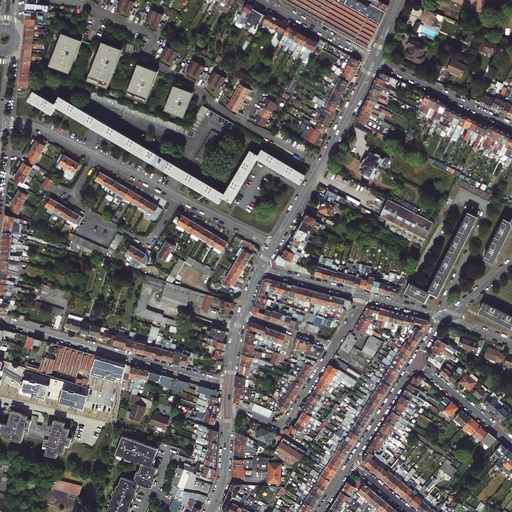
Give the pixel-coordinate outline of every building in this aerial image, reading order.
[(128,0),(120,0),(117,8),(123,11),(128,0)] [(135,2),(130,0),(128,0),(123,11),(130,14),(135,2)] [(215,10),(216,8),(220,0),(213,0),(213,1),(212,3),(209,7),(215,10)] [(220,0),(216,8),(228,14),(235,1),(235,0),(220,0)] [(371,47),(387,12),(364,2),(363,5),(352,0),(281,0),(282,1),(367,49),(371,47)] [(389,6),(375,0),(365,0),(364,2),(387,12),(389,6)] [(49,5),(38,4),(27,2),(26,9),(44,11),(48,12),(49,12),(49,5)] [(245,23),(253,9),(254,6),(248,3),(245,7),(241,15),(237,23),(240,25),(241,25),(243,26),(245,23)] [(443,21),(445,17),(426,8),(424,13),(423,17),(424,17),(425,21),(427,21),(429,21),(428,23),(435,26),(435,25),(437,25),(439,20),(440,20),(443,21)] [(26,17),(43,19),(43,16),(44,11),(26,9),(26,17)] [(157,12),(151,9),(146,21),(152,24),(157,12)] [(267,16),(253,9),(245,23),(256,28),(260,30),(261,28),(267,16)] [(163,15),(157,12),(152,24),(158,26),(163,15)] [(275,34),(276,32),(282,22),(269,15),(267,16),(261,28),(266,30),(267,28),(272,30),(271,32),(275,34)] [(278,40),(281,41),(286,32),(283,30),(286,24),(282,22),(276,32),(278,33),(279,35),(277,38),(278,40)] [(35,24),(25,23),(24,30),(44,32),(44,29),(38,28),(38,25),(35,24)] [(286,44),(294,29),(290,26),(286,32),(281,41),(278,46),(283,49),(286,44)] [(299,32),(294,29),(286,44),(290,47),(299,32)] [(408,39),(410,34),(398,29),(396,33),(408,39)] [(63,37),(51,66),(68,72),(74,57),(75,58),(76,58),(80,47),(78,46),(81,39),(76,37),(63,32),(61,36),(63,37)] [(299,32),(290,47),(289,49),(294,52),(294,51),(295,50),(304,34),(299,32)] [(295,50),(294,51),(294,52),(292,55),(297,58),(302,50),(309,37),(304,34),(295,50)] [(24,36),(23,42),(48,44),(49,42),(33,40),(34,37),(24,36)] [(63,37),(61,36),(50,65),(51,66),(63,37)] [(314,40),(309,37),(302,50),(303,51),(303,52),(304,52),(301,57),(303,58),(305,55),(314,40)] [(319,43),(317,47),(321,49),(325,42),(321,39),(319,43)] [(483,39),(478,50),(486,53),(487,51),(495,55),(497,50),(498,51),(500,47),(483,39)] [(312,56),(317,47),(319,43),(314,40),(305,55),(308,56),(309,54),(312,56)] [(411,48),(407,56),(414,59),(414,61),(419,63),(419,62),(421,63),(421,62),(423,62),(425,59),(423,57),(424,56),(422,55),(423,52),(425,46),(411,40),(411,41),(410,41),(408,43),(409,44),(408,47),(411,48)] [(103,45),(90,80),(106,87),(114,66),(116,67),(121,56),(118,55),(121,48),(117,46),(116,46),(103,41),(102,45),(103,45)] [(103,45),(102,45),(88,80),(90,80),(103,45)] [(173,49),(167,46),(161,57),(167,60),(173,49)] [(179,53),(173,49),(167,60),(172,63),(179,53)] [(348,63),(358,68),(361,62),(342,51),(341,53),(347,57),(345,61),(348,63)] [(452,59),(447,70),(451,72),(452,70),(458,73),(457,75),(461,77),(466,66),(452,59)] [(199,64),(193,60),(187,71),(193,74),(199,64)] [(139,67),(128,95),(145,102),(150,88),(152,89),(156,78),(154,77),(157,70),(152,68),(139,63),(137,67),(139,67)] [(354,75),(358,68),(348,63),(345,68),(342,66),(341,68),(354,75)] [(205,67),(199,64),(193,74),(199,78),(205,67)] [(116,67),(114,66),(106,87),(108,87),(116,67)] [(139,67),(137,67),(126,95),(128,95),(139,67)] [(354,75),(341,68),(337,75),(349,81),(350,82),(354,75)] [(220,75),(214,71),(208,82),(214,85),(220,75)] [(328,76),(329,77),(346,86),(349,81),(337,75),(331,71),(328,76)] [(398,80),(382,72),(379,77),(386,81),(395,85),(398,80)] [(226,78),(220,75),(214,85),(220,89),(226,78)] [(377,76),(375,81),(390,89),(391,86),(385,83),(386,81),(379,77),(377,76)] [(346,86),(329,77),(328,79),(332,81),(330,84),(344,91),(346,86)] [(396,96),(398,92),(390,89),(375,81),(372,87),(381,91),(382,89),(396,96)] [(250,90),(240,84),(235,92),(245,98),(248,93),(250,94),(252,91),(250,90)] [(341,96),(344,91),(330,84),(328,89),(341,96)] [(493,89),(485,105),(491,108),(492,106),(495,99),(493,98),(499,86),(496,84),(493,89)] [(174,85),(165,110),(166,110),(170,100),(171,96),(172,96),(176,85),(174,85)] [(170,100),(166,110),(182,116),(185,109),(186,110),(187,106),(188,107),(193,96),(191,95),(192,92),(188,90),(176,85),(172,96),(171,96),(170,100)] [(341,96),(328,89),(323,87),(321,89),(330,94),(329,97),(338,102),(341,96)] [(380,93),(381,91),(372,87),(369,93),(390,103),(392,99),(380,93)] [(480,103),(485,105),(493,89),(491,88),(487,95),(484,93),(483,97),(482,98),(480,103)] [(58,105),(95,127),(100,119),(60,95),(56,103),(34,90),(29,98),(53,113),(58,105)] [(492,106),(497,108),(505,92),(502,91),(498,97),(496,96),(495,99),(492,106)] [(245,98),(235,92),(231,100),(243,106),(245,103),(243,102),(245,98)] [(505,92),(497,108),(502,111),(507,101),(510,95),(505,92)] [(390,106),(391,103),(390,103),(369,93),(367,98),(376,102),(377,100),(390,106)] [(422,116),(424,112),(431,96),(426,94),(422,103),(424,104),(421,111),(420,110),(418,114),(422,116)] [(318,97),(336,106),(338,102),(329,97),(325,95),(323,97),(319,95),(318,97)] [(431,96),(424,112),(427,113),(430,107),(432,107),(436,99),(431,96)] [(511,96),(509,102),(507,101),(502,111),(507,114),(511,104),(511,96)] [(267,98),(265,97),(263,100),(265,102),(262,106),(272,112),(276,104),(267,98)] [(324,106),(333,111),(336,106),(318,97),(317,98),(315,102),(324,106)] [(367,98),(364,103),(380,111),(381,107),(377,105),(378,103),(376,102),(367,98)] [(442,101),(436,99),(432,107),(434,108),(431,115),(432,116),(434,117),(442,101)] [(243,106),(231,100),(227,107),(237,113),(239,108),(241,110),(243,106)] [(442,101),(434,117),(437,118),(440,112),(443,113),(446,106),(447,104),(442,101)] [(380,111),(364,103),(362,109),(371,113),(372,111),(378,114),(380,111)] [(202,104),(197,115),(203,118),(205,114),(208,108),(202,104)] [(272,112),(262,106),(260,110),(258,109),(256,112),(268,119),(272,112)] [(320,113),(331,119),(335,112),(333,111),(324,106),(320,113)] [(451,109),(446,106),(443,113),(441,115),(444,116),(440,123),(438,126),(441,128),(451,109)] [(331,119),(320,113),(312,109),(311,111),(317,114),(314,119),(328,126),(331,119)] [(362,109),(359,114),(380,124),(386,127),(388,128),(390,125),(377,118),(378,117),(377,116),(371,113),(362,109)] [(451,109),(441,128),(445,130),(447,126),(446,126),(450,120),(452,120),(456,111),(451,109)] [(462,114),(456,111),(452,120),(448,127),(450,128),(448,132),(452,133),(453,132),(462,114)] [(268,119),(256,112),(254,116),(256,117),(254,121),(264,127),(268,119)] [(379,127),(380,124),(359,114),(357,120),(364,123),(365,124),(367,122),(379,127)] [(462,114),(453,132),(458,134),(462,125),(467,116),(462,114)] [(459,138),(462,139),(472,119),(467,116),(462,125),(465,127),(459,138)] [(328,126),(314,119),(312,118),(311,121),(307,118),(305,122),(307,124),(324,132),(328,126)] [(107,123),(100,119),(95,127),(102,131),(107,123)] [(473,131),(477,121),(472,119),(462,139),(466,141),(467,140),(467,137),(471,130),(473,131)] [(288,126),(278,120),(276,125),(285,131),(288,126)] [(473,143),(483,124),(477,121),(473,131),(475,132),(472,138),(473,139),(471,142),(473,143)] [(324,132),(307,124),(305,122),(301,128),(317,137),(318,135),(321,138),(324,132)] [(355,122),(353,126),(368,134),(372,128),(365,124),(364,123),(363,125),(355,122)] [(386,127),(380,124),(379,127),(367,122),(365,124),(372,128),(383,134),(386,127)] [(102,131),(174,174),(178,166),(107,123),(102,131)] [(488,126),(483,124),(473,143),(476,145),(481,135),(484,136),(485,133),(488,126)] [(488,126),(485,133),(487,134),(484,141),(480,150),(483,151),(487,143),(495,127),(489,124),(488,126)] [(500,130),(495,127),(487,143),(490,144),(494,137),(496,138),(500,130)] [(193,137),(196,132),(190,128),(187,135),(193,137)] [(408,132),(401,128),(398,133),(405,136),(401,145),(408,132)] [(500,130),(496,138),(498,139),(494,146),(498,148),(505,132),(500,130)] [(413,134),(408,132),(401,145),(406,148),(413,134)] [(510,135),(505,132),(498,148),(493,156),(496,157),(502,146),(504,148),(505,146),(509,137),(510,135)] [(38,140),(33,148),(42,153),(48,142),(42,138),(40,142),(38,140)] [(35,164),(42,153),(33,148),(28,156),(31,157),(29,160),(35,164)] [(231,201),(257,157),(259,154),(251,149),(224,194),(188,172),(185,170),(180,178),(220,201),(223,196),(231,201)] [(259,154),(257,157),(300,183),(305,175),(262,149),(259,154)] [(375,154),(370,152),(368,157),(366,156),(363,161),(377,168),(380,163),(382,164),(382,162),(387,165),(390,159),(390,157),(387,156),(385,157),(384,158),(380,156),(381,155),(376,152),(375,154)] [(73,159),(62,153),(57,161),(63,165),(63,166),(64,167),(62,170),(65,172),(73,159)] [(73,159),(65,172),(73,176),(80,164),(73,159)] [(41,168),(35,164),(29,160),(27,164),(24,162),(20,170),(28,175),(33,167),(39,171),(41,168)] [(375,173),(377,168),(363,161),(361,167),(363,168),(360,173),(365,175),(364,177),(369,179),(370,178),(374,179),(376,174),(375,173)] [(331,165),(329,170),(337,174),(339,170),(331,165)] [(174,174),(180,178),(185,170),(178,166),(174,174)] [(27,177),(28,175),(20,170),(15,178),(17,179),(15,182),(22,186),(24,182),(27,177)] [(96,180),(104,185),(109,177),(101,172),(96,180)] [(111,189),(115,181),(109,177),(104,185),(102,188),(109,192),(111,189)] [(437,217),(440,218),(443,220),(459,186),(486,199),(489,194),(457,177),(447,197),(437,217)] [(111,189),(118,193),(123,185),(115,181),(111,189)] [(120,195),(125,197),(130,189),(123,185),(118,193),(116,196),(119,198),(120,195)] [(31,192),(24,188),(23,191),(20,190),(16,198),(24,203),(31,192)] [(137,193),(130,189),(125,197),(132,201),(137,193)] [(346,199),(327,189),(326,191),(327,193),(323,199),(325,200),(330,203),(332,200),(333,198),(344,203),(346,199)] [(137,193),(132,201),(139,205),(144,197),(137,193)] [(151,202),(144,197),(139,205),(137,208),(144,213),(151,202)] [(18,214),(24,203),(16,198),(11,205),(13,206),(11,210),(18,214)] [(47,205),(54,210),(59,202),(51,198),(47,205)] [(417,214),(403,207),(387,199),(379,215),(376,222),(422,246),(426,238),(425,237),(432,222),(417,214)] [(330,203),(325,200),(320,209),(332,215),(334,215),(335,214),(334,212),(335,211),(336,211),(338,208),(337,206),(339,203),(332,200),(330,203)] [(66,206),(59,202),(54,210),(62,214),(66,206)] [(158,206),(151,202),(144,213),(152,217),(158,206)] [(405,202),(403,207),(417,214),(419,209),(405,202)] [(73,210),(66,206),(62,214),(60,217),(67,221),(73,210)] [(84,217),(73,210),(67,221),(77,226),(78,225),(79,224),(80,225),(84,217)] [(477,216),(468,212),(446,256),(428,291),(410,281),(406,290),(426,301),(430,292),(437,295),(477,216)] [(379,215),(374,213),(371,219),(376,222),(379,215)] [(5,214),(4,221),(14,222),(20,224),(21,220),(5,214)] [(183,231),(185,228),(190,219),(183,214),(180,219),(176,217),(174,221),(178,224),(176,227),(183,231)] [(316,227),(322,230),(324,226),(314,221),(316,219),(306,214),(302,220),(316,227)] [(185,228),(193,232),(198,224),(190,219),(185,228)] [(511,225),(511,219),(511,222),(504,219),(484,258),(493,263),(511,225)] [(315,229),(316,227),(302,220),(298,228),(307,233),(309,229),(313,231),(314,229),(315,229)] [(14,222),(4,221),(3,232),(21,234),(23,234),(24,225),(20,224),(14,222)] [(198,224),(193,232),(191,236),(198,240),(200,237),(205,228),(198,224)] [(200,237),(208,241),(213,233),(205,228),(200,237)] [(298,228),(293,237),(309,245),(310,245),(311,243),(307,241),(310,234),(307,233),(298,228)] [(213,233),(208,241),(215,246),(221,238),(213,233)] [(292,236),(289,243),(298,247),(302,250),(304,246),(308,248),(309,245),(293,237),(292,236)] [(228,242),(221,238),(215,246),(213,249),(220,254),(222,250),(223,251),(228,242)] [(241,247),(236,255),(239,257),(248,262),(252,254),(250,253),(255,245),(254,244),(244,239),(241,243),(243,244),(241,247)] [(167,240),(162,248),(170,252),(175,244),(167,240)] [(405,252),(411,254),(413,242),(407,240),(405,252)] [(85,247),(82,245),(78,244),(75,242),(73,248),(95,254),(96,252),(96,251),(92,250),(89,248),(85,247)] [(289,243),(286,249),(299,255),(301,253),(296,251),(298,247),(289,243)] [(133,260),(134,257),(139,249),(132,244),(125,256),(133,260)] [(173,254),(170,252),(162,248),(158,255),(166,260),(168,262),(173,254)] [(106,256),(112,259),(114,253),(109,249),(106,256)] [(146,253),(139,249),(134,257),(133,260),(140,264),(142,261),(146,253)] [(286,249),(282,257),(295,263),(296,262),(299,255),(286,249)] [(1,254),(0,263),(0,271),(18,277),(22,262),(23,256),(21,256),(17,256),(1,254)] [(274,265),(310,274),(311,271),(295,263),(282,257),(278,254),(274,262),(274,265)] [(317,264),(314,275),(322,277),(324,267),(325,263),(322,262),(323,255),(320,254),(317,264)] [(248,262),(239,257),(235,264),(243,269),(248,262)] [(347,273),(349,267),(350,260),(347,259),(347,261),(341,282),(348,283),(350,274),(347,273)] [(329,278),(332,263),(333,262),(328,260),(326,267),(324,267),(322,277),(329,278)] [(341,271),(338,271),(335,280),(341,282),(347,261),(345,260),(343,265),(342,265),(341,271)] [(335,280),(338,271),(339,266),(334,265),(335,263),(332,263),(329,278),(335,280)] [(348,283),(354,285),(359,264),(359,263),(357,263),(356,268),(352,267),(350,274),(348,283)] [(235,264),(230,272),(239,277),(243,269),(235,264)] [(359,264),(354,285),(360,286),(363,274),(360,274),(362,265),(359,264)] [(394,278),(390,294),(396,296),(410,268),(407,266),(402,276),(400,276),(399,279),(394,278)] [(366,288),(369,276),(371,270),(367,269),(367,271),(366,275),(363,274),(360,286),(366,288)] [(18,277),(0,271),(0,277),(14,282),(19,283),(20,281),(21,278),(18,277)] [(239,277),(230,272),(224,283),(230,287),(232,283),(234,285),(239,277)] [(383,272),(381,278),(378,291),(384,293),(388,279),(383,278),(385,273),(383,272)] [(390,294),(394,278),(391,278),(392,274),(393,273),(389,272),(388,279),(384,293),(390,294)] [(165,281),(173,283),(176,278),(169,274),(169,275),(165,281)] [(212,296),(173,283),(165,281),(146,275),(144,285),(152,288),(160,290),(165,291),(164,296),(186,303),(185,306),(188,307),(190,299),(203,304),(201,310),(207,312),(208,306),(212,296)] [(372,290),(375,277),(369,276),(366,288),(372,290)] [(375,276),(375,277),(372,290),(378,291),(381,278),(375,276)] [(0,277),(0,283),(13,286),(14,282),(0,277)] [(265,291),(268,292),(272,280),(267,278),(263,280),(261,287),(266,289),(265,291)] [(277,281),(272,280),(268,292),(268,294),(273,295),(277,281)] [(282,282),(277,281),(273,295),(277,297),(282,282)] [(277,297),(276,301),(277,302),(279,297),(281,297),(283,298),(287,284),(282,282),(277,297)] [(0,283),(0,290),(12,292),(13,286),(0,283)] [(285,305),(286,302),(292,285),(287,284),(283,298),(281,297),(280,300),(279,302),(281,303),(283,304),(285,305)] [(145,317),(146,310),(152,288),(144,285),(136,314),(145,317)] [(292,285),(286,302),(288,302),(289,300),(293,301),(297,286),(292,285)] [(299,302),(303,288),(297,286),(293,301),(299,302)] [(261,287),(258,295),(266,298),(268,294),(268,292),(265,291),(266,289),(261,287)] [(308,289),(303,288),(299,302),(303,303),(301,308),(303,308),(308,289)] [(309,305),(313,290),(308,289),(303,308),(304,308),(305,304),(309,305)] [(12,292),(0,290),(0,296),(11,300),(13,292),(12,292)] [(309,307),(314,308),(319,292),(313,290),(309,305),(309,307)] [(320,309),(324,293),(319,292),(314,308),(320,309)] [(324,314),(325,309),(329,294),(324,293),(320,309),(319,312),(324,314)] [(330,311),(334,296),(329,294),(325,309),(330,311)] [(256,300),(270,305),(271,300),(266,298),(258,295),(256,300)] [(0,311),(1,311),(4,310),(8,312),(11,303),(14,304),(15,301),(11,300),(0,296),(0,311)] [(186,303),(164,296),(162,302),(184,309),(185,306),(186,303)] [(330,311),(336,312),(340,297),(334,296),(330,311)] [(343,307),(345,299),(340,297),(336,312),(335,314),(334,319),(340,320),(343,307)] [(233,302),(222,299),(220,306),(221,306),(220,310),(221,311),(229,313),(233,302)] [(350,300),(345,299),(343,307),(348,310),(352,304),(350,300)] [(263,308),(272,311),(273,310),(274,306),(272,305),(270,305),(256,300),(255,305),(263,308)] [(511,316),(484,302),(479,311),(511,327),(511,316)] [(4,310),(1,311),(11,314),(14,304),(11,303),(8,312),(4,310)] [(261,313),(263,308),(255,305),(253,312),(254,316),(263,319),(265,314),(261,313)] [(288,312),(284,326),(288,327),(292,315),(293,312),(291,311),(292,307),(290,306),(288,312)] [(367,307),(364,313),(373,318),(375,315),(378,316),(380,308),(371,306),(367,307)] [(340,323),(348,310),(343,307),(340,320),(339,323),(340,323)] [(269,321),(272,311),(263,308),(261,313),(265,314),(263,319),(269,321)] [(279,308),(278,312),(274,322),(279,324),(284,310),(279,308)] [(380,308),(378,316),(377,319),(380,320),(378,327),(381,328),(381,326),(386,309),(380,308)] [(388,322),(391,311),(386,309),(381,326),(384,327),(385,321),(388,322)] [(146,310),(145,317),(154,320),(162,323),(164,317),(164,316),(146,310)] [(272,311),(269,321),(274,322),(278,312),(273,310),(272,311)] [(284,310),(279,324),(284,326),(288,312),(284,310)] [(401,313),(396,312),(391,329),(394,330),(396,324),(398,324),(401,313)] [(81,331),(84,321),(85,318),(70,313),(66,327),(81,331)] [(373,318),(364,313),(361,318),(374,325),(375,322),(372,321),(373,318)] [(396,330),(401,332),(406,315),(401,313),(398,324),(396,330)] [(63,316),(62,315),(59,314),(58,314),(55,327),(59,328),(63,316)] [(294,329),(298,317),(292,315),(288,327),(294,329)] [(408,327),(411,316),(406,315),(401,332),(404,332),(406,326),(408,327)] [(298,316),(298,317),(294,329),(299,331),(302,322),(303,318),(304,317),(298,316)] [(180,322),(164,317),(162,323),(166,324),(172,326),(178,328),(180,322)] [(413,324),(415,324),(415,323),(419,324),(418,325),(420,326),(421,324),(423,325),(424,319),(415,317),(413,324)] [(89,323),(84,321),(81,331),(90,334),(94,321),(95,319),(91,318),(89,323)] [(332,321),(323,318),(322,321),(321,324),(330,326),(332,321)] [(374,325),(361,318),(358,323),(374,331),(375,326),(376,325),(374,325)] [(420,326),(418,325),(415,324),(414,326),(422,329),(424,331),(429,324),(428,320),(424,319),(423,325),(421,324),(420,326)] [(154,320),(148,342),(144,354),(153,356),(155,347),(152,346),(155,337),(158,338),(159,336),(162,323),(154,320)] [(100,337),(103,327),(94,325),(95,321),(94,321),(90,334),(100,337)] [(254,333),(257,324),(252,323),(248,324),(247,331),(254,333)] [(379,334),(374,331),(358,323),(355,328),(370,335),(371,336),(372,334),(380,338),(381,335),(379,334)] [(267,328),(257,324),(254,333),(264,336),(267,328)] [(413,331),(415,332),(421,336),(424,331),(422,329),(414,326),(415,324),(413,324),(413,327),(412,327),(415,328),(413,331)] [(175,334),(177,334),(178,328),(172,326),(170,332),(175,334)] [(108,343),(114,345),(117,335),(111,334),(112,332),(108,331),(109,329),(103,327),(100,337),(110,340),(108,343)] [(220,329),(212,327),(208,337),(223,342),(226,331),(220,329)] [(0,339),(2,340),(3,335),(5,336),(6,334),(14,337),(15,332),(0,328),(0,339)] [(272,329),(267,328),(264,336),(263,338),(268,339),(272,329)] [(273,341),(276,331),(272,329),(268,339),(273,341)] [(264,336),(254,333),(247,331),(246,336),(262,342),(263,338),(264,336)] [(278,343),(281,333),(276,331),(273,341),(271,346),(274,347),(276,342),(278,343)] [(421,336),(415,332),(413,334),(409,331),(408,332),(406,331),(406,333),(408,334),(408,335),(411,337),(418,341),(421,336)] [(131,335),(126,348),(132,350),(135,340),(133,340),(135,333),(131,332),(131,335)] [(344,340),(353,345),(356,340),(353,338),(355,336),(349,332),(344,340)] [(117,335),(114,345),(126,348),(131,335),(126,333),(125,335),(118,333),(117,335)] [(286,334),(281,333),(278,343),(277,345),(282,347),(282,346),(283,342),(285,338),(286,334)] [(374,357),(382,341),(371,336),(370,335),(362,350),(374,357)] [(32,344),(34,338),(28,336),(25,347),(32,349),(33,346),(32,344)] [(153,356),(157,357),(163,337),(159,336),(158,338),(155,347),(153,356)] [(246,336),(245,341),(260,346),(262,342),(246,336)] [(418,341),(411,337),(410,339),(407,337),(405,336),(404,340),(406,341),(415,347),(418,341)] [(163,337),(157,357),(162,359),(167,341),(164,340),(165,338),(163,337)] [(223,342),(208,337),(207,343),(209,344),(226,349),(227,343),(223,342)] [(43,340),(34,338),(32,344),(33,346),(32,349),(34,350),(35,347),(36,347),(37,345),(39,346),(40,346),(41,345),(43,340)] [(298,349),(302,340),(296,338),(291,353),(297,354),(297,353),(298,349)] [(457,351),(438,338),(434,344),(444,350),(446,347),(455,353),(457,351)] [(462,338),(459,346),(476,352),(479,344),(462,338)] [(132,350),(138,352),(142,341),(136,339),(135,340),(132,350)] [(162,359),(167,360),(172,344),(173,340),(171,339),(171,342),(167,341),(162,359)] [(306,351),(309,342),(302,340),(298,349),(306,352),(306,351)] [(344,340),(339,347),(348,353),(353,345),(344,340)] [(398,342),(404,345),(412,351),(415,347),(406,341),(405,343),(399,340),(398,341),(398,342)] [(138,352),(144,354),(148,342),(142,341),(138,352)] [(260,346),(245,341),(244,346),(260,352),(261,352),(265,354),(267,349),(265,348),(260,346)] [(309,342),(306,351),(320,355),(322,352),(320,351),(321,346),(309,342)] [(412,351),(404,345),(403,347),(397,343),(395,346),(401,350),(409,355),(412,351)] [(172,344),(167,360),(173,362),(178,348),(178,345),(172,344)] [(219,353),(224,355),(226,349),(209,344),(208,347),(214,349),(212,357),(218,359),(219,353)] [(434,351),(445,358),(450,361),(451,359),(452,360),(454,356),(444,350),(434,344),(431,349),(434,351)] [(66,347),(60,345),(56,360),(53,370),(59,372),(66,347)] [(260,352),(244,346),(242,354),(259,359),(261,354),(259,353),(260,352)] [(72,349),(66,347),(59,372),(65,373),(72,349)] [(409,355),(401,350),(400,351),(394,347),(392,350),(398,354),(407,359),(409,355)] [(501,363),(504,354),(500,353),(500,351),(488,347),(485,357),(501,363)] [(178,348),(173,362),(181,364),(185,350),(178,348)] [(78,350),(72,349),(65,373),(71,375),(78,350)] [(84,352),(78,350),(71,375),(77,377),(78,373),(84,352)] [(185,350),(181,364),(188,366),(190,358),(193,359),(195,353),(185,350)] [(404,363),(407,359),(398,354),(397,355),(390,350),(388,354),(404,363)] [(320,355),(306,351),(306,352),(305,356),(304,357),(317,361),(320,355)] [(439,367),(445,358),(434,351),(429,359),(435,363),(435,364),(439,367)] [(96,356),(84,352),(78,373),(84,375),(82,380),(77,378),(75,383),(87,387),(96,356)] [(404,363),(388,354),(388,353),(385,358),(386,358),(401,368),(404,363)] [(266,361),(259,359),(242,354),(241,359),(261,365),(264,366),(266,361)] [(298,360),(314,365),(317,361),(304,357),(300,355),(298,360)] [(53,370),(56,360),(44,356),(40,367),(28,363),(26,367),(51,375),(53,370)] [(87,387),(99,390),(108,359),(96,356),(87,387)] [(399,372),(401,368),(386,358),(383,362),(399,372)] [(117,393),(122,378),(125,369),(120,368),(121,363),(108,359),(99,390),(118,396),(117,393)] [(240,364),(251,367),(253,368),(259,370),(261,365),(241,359),(240,364)] [(314,365),(298,360),(297,365),(312,369),(314,365)] [(399,372),(383,362),(381,361),(380,363),(382,364),(385,366),(384,368),(396,376),(399,372)] [(0,395),(115,425),(118,407),(118,396),(99,390),(87,387),(51,375),(26,367),(12,363),(10,369),(5,368),(0,366),(0,395)] [(452,367),(448,363),(440,372),(448,379),(455,371),(453,369),(452,371),(450,369),(452,367)] [(125,369),(122,378),(128,380),(132,366),(126,364),(125,369)] [(249,374),(251,367),(240,364),(239,377),(245,377),(245,375),(252,376),(252,375),(251,375),(249,374)] [(312,369),(297,365),(295,364),(293,370),(295,370),(296,371),(308,375),(312,369)] [(338,369),(329,364),(326,369),(345,381),(353,386),(355,382),(337,371),(338,369)] [(138,368),(132,366),(128,380),(126,385),(132,387),(138,368)] [(378,371),(394,380),(396,376),(384,368),(381,367),(378,371)] [(459,367),(455,371),(448,379),(453,383),(463,371),(464,370),(459,367)] [(138,368),(132,387),(138,389),(140,385),(144,369),(138,368)] [(148,379),(148,377),(150,371),(144,369),(140,385),(146,386),(150,388),(151,385),(148,384),(148,385),(146,385),(148,379)] [(344,384),(345,381),(326,369),(323,374),(332,380),(334,381),(335,382),(337,379),(340,381),(344,384)] [(374,374),(378,377),(391,385),(394,380),(378,371),(376,369),(373,374),(374,374)] [(308,375),(296,371),(295,370),(293,375),(306,379),(308,375)] [(150,371),(148,377),(160,381),(162,374),(150,371)] [(172,377),(162,374),(160,381),(159,384),(164,385),(162,392),(167,394),(169,387),(172,377)] [(332,380),(323,374),(320,379),(329,385),(332,387),(333,386),(332,385),(331,384),(330,383),(332,380)] [(414,375),(409,383),(417,388),(421,381),(424,378),(418,374),(416,376),(414,375)] [(466,374),(459,382),(470,391),(477,383),(476,383),(478,380),(471,374),(469,376),(466,374)] [(252,376),(245,375),(245,377),(239,377),(235,376),(234,387),(247,388),(248,379),(255,380),(255,378),(252,376)] [(306,379),(293,375),(292,377),(291,379),(303,383),(306,379)] [(391,385),(378,377),(377,379),(372,376),(372,377),(370,376),(368,378),(388,390),(391,385)] [(285,381),(286,382),(299,390),(303,383),(291,379),(286,378),(282,377),(281,379),(285,381)] [(388,390),(368,378),(365,377),(364,379),(368,381),(373,385),(372,387),(385,395),(388,390)] [(177,379),(176,384),(188,388),(190,382),(177,379)] [(326,390),(329,385),(320,379),(317,384),(326,390)] [(299,390),(286,382),(283,387),(285,387),(287,389),(296,394),(299,390)] [(406,388),(417,395),(420,390),(417,388),(409,383),(406,388)] [(336,396),(326,390),(317,384),(313,389),(325,396),(326,397),(327,395),(329,396),(330,395),(334,398),(336,396)] [(385,395),(372,387),(370,389),(362,384),(361,386),(363,387),(382,399),(385,395)] [(487,389),(481,384),(472,394),(480,400),(481,398),(485,402),(490,396),(485,392),(487,389)] [(219,391),(200,385),(198,392),(204,393),(217,397),(219,391)] [(247,388),(234,387),(234,392),(244,393),(252,397),(254,391),(249,388),(247,388)] [(379,404),(382,399),(363,387),(362,390),(368,394),(367,396),(379,404)] [(425,401),(417,395),(406,388),(402,394),(421,407),(425,401)] [(296,394),(287,389),(285,392),(282,390),(281,391),(294,399),(296,394)] [(322,401),(322,402),(323,400),(323,399),(325,396),(313,389),(310,394),(321,401),(321,400),(322,401)] [(294,399),(281,391),(278,396),(291,404),(294,399)] [(244,393),(234,392),(233,398),(243,399),(251,402),(253,402),(254,398),(252,397),(244,393)] [(137,404),(140,397),(131,393),(128,401),(133,403),(128,418),(138,421),(141,412),(143,413),(145,407),(137,404)] [(217,397),(204,393),(202,399),(220,406),(220,398),(217,397)] [(500,399),(493,393),(490,396),(498,403),(500,399)] [(291,404),(278,396),(274,394),(272,398),(288,408),(291,404)] [(307,399),(319,406),(322,401),(321,400),(321,401),(310,394),(307,399)] [(365,398),(364,400),(376,408),(379,404),(367,396),(364,394),(363,396),(365,398)] [(418,412),(421,407),(402,394),(399,400),(415,410),(418,412)] [(498,403),(490,396),(485,402),(483,404),(495,414),(501,406),(498,403)] [(364,400),(360,397),(358,399),(363,403),(362,405),(373,413),(376,408),(364,400)] [(451,401),(446,397),(440,403),(446,407),(451,401)] [(220,406),(202,399),(199,398),(197,404),(198,404),(202,406),(219,412),(220,412),(220,406)] [(243,399),(233,398),(233,401),(242,406),(249,408),(252,409),(254,404),(252,403),(253,402),(251,402),(250,405),(243,403),(243,399)] [(269,403),(271,405),(285,413),(288,408),(272,398),(269,403)] [(319,406),(307,399),(304,404),(313,410),(317,412),(320,414),(321,412),(317,410),(319,407),(319,406)] [(370,418),(373,413),(362,405),(356,401),(352,399),(351,401),(354,403),(359,407),(357,410),(370,418)] [(412,415),(415,410),(399,400),(396,405),(412,415)] [(504,403),(501,406),(495,414),(504,421),(510,413),(508,412),(511,409),(504,403)] [(201,408),(200,412),(217,418),(219,412),(202,406),(198,404),(197,407),(201,408)] [(310,415),(313,410),(304,404),(301,409),(304,411),(310,415)] [(408,420),(412,415),(396,405),(392,410),(408,420)] [(461,410),(459,408),(454,414),(453,413),(456,416),(461,410)] [(352,413),(367,422),(370,418),(357,410),(355,409),(352,413)] [(0,429),(0,430),(0,431),(12,434),(10,439),(22,442),(25,429),(25,427),(29,428),(31,421),(30,420),(27,419),(28,416),(23,415),(23,413),(12,410),(8,424),(2,423),(0,422),(0,416),(0,415),(0,429)] [(354,416),(352,419),(365,426),(367,422),(352,413),(347,410),(346,411),(351,414),(354,416)] [(389,415),(407,426),(408,423),(413,426),(415,424),(408,420),(392,410),(389,415)] [(456,416),(454,418),(464,427),(471,418),(461,410),(456,416)] [(198,411),(196,417),(215,424),(217,418),(200,412),(198,411)] [(313,417),(310,415),(304,411),(300,416),(311,423),(315,418),(313,417)] [(153,412),(149,423),(165,428),(169,418),(153,412)] [(387,419),(403,429),(404,427),(409,429),(410,428),(407,426),(389,415),(387,419)] [(311,423),(300,416),(297,422),(309,429),(312,423),(311,423)] [(345,420),(362,431),(365,426),(352,419),(350,417),(347,416),(345,420)] [(474,421),(471,418),(464,427),(462,428),(466,432),(468,430),(473,434),(480,426),(478,424),(477,424),(473,421),(474,421)] [(401,432),(403,429),(387,419),(384,424),(396,432),(397,432),(402,435),(404,437),(405,435),(401,432)] [(45,438),(43,446),(47,446),(47,449),(45,454),(57,457),(58,453),(64,454),(65,447),(66,445),(70,445),(71,439),(71,438),(68,437),(70,429),(64,427),(66,423),(54,420),(53,426),(50,425),(48,426),(47,432),(51,433),(50,435),(49,439),(45,438)] [(172,420),(170,426),(177,428),(179,422),(172,420)] [(359,435),(362,431),(345,420),(344,422),(348,425),(347,427),(359,435)] [(294,427),(301,431),(305,433),(306,433),(309,429),(297,422),(294,427)] [(218,431),(200,424),(198,430),(218,437),(218,431)] [(396,432),(384,424),(381,428),(394,436),(395,434),(401,437),(402,435),(397,432),(396,432)] [(301,431),(294,427),(291,425),(288,430),(289,430),(298,437),(301,431)] [(257,429),(256,433),(258,434),(256,438),(267,443),(268,439),(271,440),(272,438),(275,432),(261,426),(259,430),(257,429)] [(488,432),(480,426),(473,434),(481,441),(481,440),(488,432)] [(359,435),(347,427),(345,430),(341,427),(339,429),(356,440),(359,435)] [(397,439),(394,436),(381,428),(378,433),(391,441),(398,446),(400,444),(396,441),(397,439)] [(353,445),(356,440),(339,429),(337,434),(337,435),(353,445)] [(198,434),(197,436),(217,443),(218,437),(198,430),(196,433),(198,434)] [(254,442),(236,431),(235,439),(246,440),(253,444),(254,442)] [(490,447),(491,445),(496,439),(488,432),(481,440),(490,447)] [(389,444),(391,441),(378,433),(375,438),(388,446),(391,449),(393,446),(389,444)] [(151,465),(157,448),(122,435),(115,452),(122,455),(121,456),(138,462),(138,461),(141,462),(138,471),(136,471),(134,477),(135,478),(134,481),(121,476),(117,485),(116,484),(105,511),(127,511),(130,506),(129,505),(130,501),(131,501),(136,489),(135,488),(137,482),(149,487),(150,483),(152,484),(154,477),(152,477),(156,467),(151,465)] [(353,445),(337,435),(334,439),(350,449),(353,445)] [(203,445),(204,445),(217,450),(217,443),(197,436),(196,439),(195,442),(203,445)] [(274,454),(295,467),(307,451),(284,437),(274,454)] [(348,454),(350,449),(334,439),(331,437),(330,439),(337,443),(335,446),(348,454)] [(375,438),(372,443),(379,447),(384,450),(386,451),(389,453),(390,451),(386,449),(388,446),(375,438)] [(235,439),(235,444),(246,445),(257,449),(257,446),(253,444),(246,440),(235,439)] [(491,449),(495,452),(502,444),(496,439),(491,445),(493,447),(491,449)] [(379,447),(372,443),(369,447),(374,450),(373,452),(375,453),(379,447)] [(216,462),(217,450),(204,445),(203,446),(197,444),(196,447),(202,450),(201,454),(194,452),(194,454),(216,462)] [(245,450),(255,452),(256,452),(257,449),(246,445),(235,444),(235,449),(245,450)] [(348,454),(335,446),(333,444),(330,449),(345,458),(348,454)] [(502,444),(495,452),(493,454),(499,459),(508,449),(502,444)] [(330,455),(333,457),(342,462),(345,458),(330,449),(326,446),(325,449),(327,450),(331,453),(330,455)] [(362,458),(363,462),(365,464),(375,453),(373,452),(374,450),(369,447),(362,458)] [(370,467),(384,450),(379,447),(375,453),(365,464),(370,467)] [(420,460),(424,463),(435,450),(430,447),(420,460)] [(511,452),(508,449),(499,459),(505,464),(511,457),(511,456),(511,452)] [(386,451),(384,450),(370,467),(374,471),(383,460),(381,457),(386,451)] [(342,462),(333,457),(332,459),(325,455),(325,454),(322,452),(320,455),(325,458),(339,467),(342,462)] [(196,461),(206,465),(215,468),(216,462),(194,454),(193,453),(192,455),(195,456),(195,458),(197,459),(196,461)] [(253,456),(253,461),(260,462),(260,464),(267,465),(267,463),(268,463),(268,458),(256,456),(253,456)] [(0,457),(0,509),(4,511),(10,499),(6,497),(5,499),(0,497),(0,468),(2,467),(3,465),(9,467),(11,460),(0,457)] [(337,471),(339,467),(325,458),(323,462),(328,465),(337,471)] [(396,461),(392,466),(382,478),(387,482),(398,469),(396,467),(400,462),(400,460),(398,458),(398,459),(396,461)] [(447,459),(439,468),(453,477),(458,470),(451,465),(452,462),(447,459)] [(252,470),(253,464),(251,464),(251,460),(248,460),(248,463),(233,462),(233,469),(246,470),(252,470)] [(383,460),(374,471),(378,474),(388,463),(383,460)] [(253,464),(252,470),(257,470),(257,464),(260,464),(260,462),(253,461),(253,464)] [(183,468),(190,470),(200,474),(200,473),(211,477),(214,478),(215,474),(209,471),(210,470),(205,468),(196,465),(195,467),(183,462),(182,467),(177,466),(171,483),(173,484),(176,485),(181,471),(183,468)] [(392,466),(388,463),(378,474),(382,478),(392,466)] [(215,474),(215,468),(206,465),(205,468),(210,470),(209,471),(215,474)] [(325,469),(334,475),(337,471),(328,465),(325,469)] [(387,482),(391,485),(400,474),(398,472),(402,468),(400,467),(398,469),(387,482)] [(181,471),(176,485),(178,487),(184,489),(190,470),(183,468),(181,471)] [(331,480),(334,475),(323,469),(320,473),(331,480)] [(395,489),(405,477),(402,475),(405,472),(404,470),(400,474),(391,485),(395,489)] [(331,480),(320,473),(319,473),(317,475),(316,474),(314,477),(316,478),(328,486),(331,480)] [(395,489),(399,492),(409,481),(406,479),(409,475),(408,474),(405,477),(395,489)] [(434,477),(433,476),(420,491),(411,502),(417,507),(427,496),(424,494),(436,481),(433,478),(434,477)] [(403,495),(412,484),(410,482),(413,478),(412,477),(409,481),(399,492),(403,495)] [(47,478),(45,486),(74,493),(76,484),(47,478)] [(312,481),(325,490),(328,486),(316,478),(314,481),(313,480),(312,481)] [(308,485),(322,494),(325,490),(312,481),(309,480),(306,484),(308,485)] [(403,495),(407,498),(416,487),(414,485),(417,482),(415,480),(412,484),(403,495)] [(348,482),(345,486),(356,493),(364,484),(360,481),(358,484),(356,487),(350,483),(348,482)] [(167,492),(174,495),(175,494),(177,489),(178,487),(176,485),(173,484),(171,483),(167,492)] [(240,488),(243,490),(245,485),(232,483),(229,489),(238,493),(240,488)] [(356,493),(354,496),(356,497),(358,494),(361,496),(362,494),(369,486),(365,483),(364,484),(356,493)] [(411,502),(420,491),(418,489),(421,485),(419,484),(416,487),(407,498),(411,502)] [(311,493),(320,498),(322,494),(308,485),(307,488),(312,491),(311,493)] [(356,493),(345,486),(342,491),(353,498),(354,496),(356,493)] [(359,502),(361,503),(373,490),(369,486),(362,494),(363,495),(360,499),(361,500),(359,502)] [(317,502),(320,498),(311,493),(306,490),(305,492),(304,491),(299,488),(298,490),(298,491),(317,502)] [(197,500),(199,497),(200,494),(198,493),(186,492),(177,489),(175,494),(178,495),(177,498),(182,501),(186,502),(188,503),(183,511),(199,511),(201,507),(194,505),(196,502),(197,500)] [(237,495),(238,493),(229,489),(227,495),(233,498),(232,499),(234,500),(237,495)] [(368,504),(377,493),(373,490),(361,503),(363,504),(365,502),(367,503),(365,505),(366,506),(368,504)] [(242,511),(244,508),(247,502),(248,499),(249,497),(251,494),(246,492),(245,491),(243,496),(242,498),(235,511),(242,511)] [(317,502),(298,491),(297,492),(301,495),(300,498),(301,498),(314,507),(317,502)] [(339,496),(351,503),(358,508),(361,503),(359,502),(353,498),(342,491),(339,496)] [(369,509),(370,510),(381,497),(377,493),(368,504),(371,507),(369,509)] [(227,511),(228,511),(233,502),(234,500),(232,499),(233,498),(227,495),(222,507),(223,510),(227,511)] [(235,511),(242,498),(239,496),(237,495),(234,500),(233,502),(228,511),(235,511)] [(348,508),(351,503),(339,496),(336,501),(348,508)] [(417,507),(422,511),(432,500),(427,496),(417,507)] [(173,497),(165,511),(175,511),(177,510),(180,504),(181,502),(182,501),(177,498),(173,497)] [(247,511),(250,506),(252,503),(253,501),(254,499),(249,497),(248,499),(247,502),(244,508),(242,511),(247,511)] [(376,511),(385,500),(381,497),(370,510),(369,511),(370,511),(371,511),(374,509),(376,511)] [(432,500),(422,511),(428,511),(438,502),(436,500),(437,499),(435,497),(432,500)] [(314,507),(301,498),(298,503),(311,511),(314,507)] [(435,511),(444,511),(446,509),(448,507),(446,505),(449,502),(447,500),(447,499),(444,502),(435,511)] [(259,500),(257,503),(253,511),(258,511),(261,507),(264,502),(259,500)] [(381,511),(389,503),(385,500),(376,511),(375,511),(381,511)] [(183,511),(188,503),(186,502),(182,501),(181,502),(180,504),(183,506),(180,511),(177,510),(175,511),(183,511)] [(253,511),(257,503),(256,503),(253,501),(252,503),(250,506),(247,511),(253,511)] [(354,511),(355,511),(348,508),(336,501),(333,505),(344,511),(354,511)] [(438,501),(438,502),(428,511),(435,511),(444,502),(442,501),(440,503),(438,501)] [(481,501),(473,511),(480,511),(482,510),(484,507),(482,505),(484,503),(481,501)] [(264,511),(267,507),(268,506),(268,505),(265,503),(264,502),(261,507),(258,511),(264,511)] [(301,511),(311,511),(298,503),(296,506),(294,504),(293,506),(296,509),(301,511)] [(389,503),(381,511),(389,511),(393,507),(389,503)]
